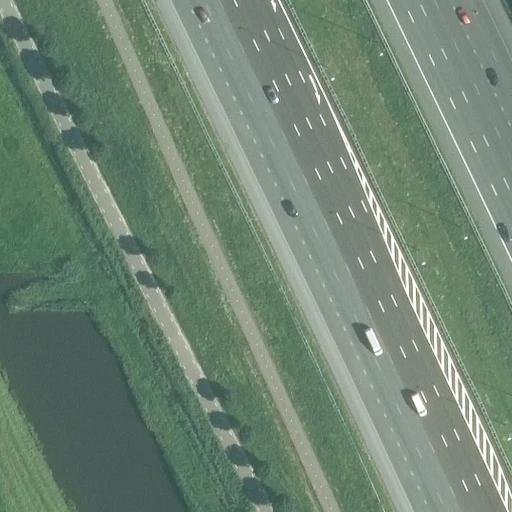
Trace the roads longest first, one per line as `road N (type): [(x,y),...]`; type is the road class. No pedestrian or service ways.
road 1 (unclassified): [(266,511),(2,0)]
road 2 (motorway): [(226,0),(469,511)]
road 3 (motorway): [(511,184),(425,0)]
